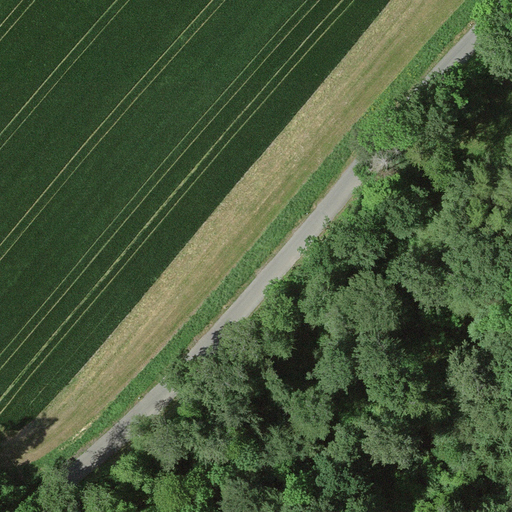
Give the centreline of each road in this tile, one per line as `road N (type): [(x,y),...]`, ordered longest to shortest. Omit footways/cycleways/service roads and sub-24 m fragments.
road 1 (tertiary): [(29,511),(130,428),(511,0)]
road 2 (track): [(295,511),(378,484),(511,492)]
